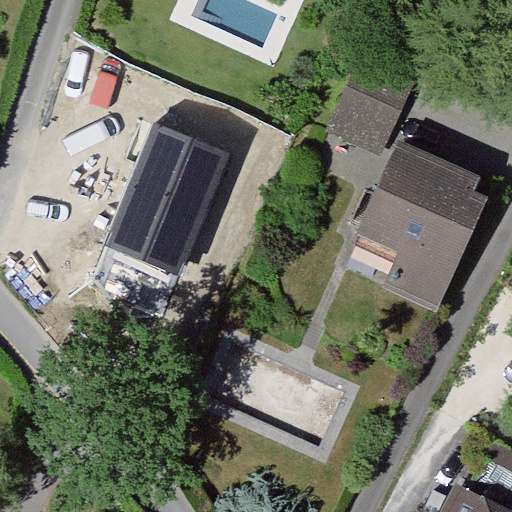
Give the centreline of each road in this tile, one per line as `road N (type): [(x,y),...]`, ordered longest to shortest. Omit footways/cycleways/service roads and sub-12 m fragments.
road 1 (residential): [(511,201),(357,511)]
road 2 (residential): [(69,390),(153,511)]
road 3 (residential): [(69,390),(12,511)]
